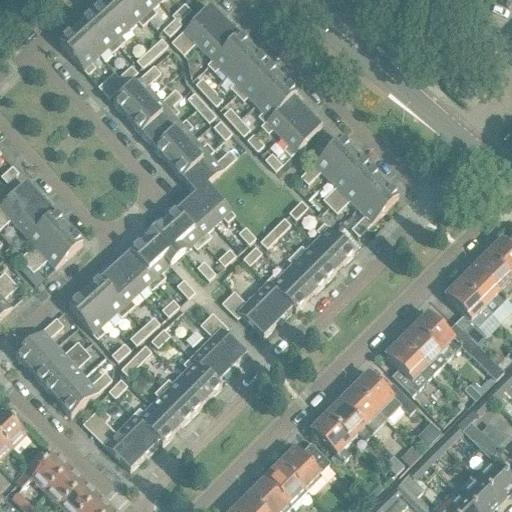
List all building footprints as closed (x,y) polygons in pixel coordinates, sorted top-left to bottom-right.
[(147,25),(123,0),(111,0),(103,7),(127,34),(136,27),(140,32),(147,25)] [(151,0),(123,0),(147,25),(154,19),(150,14),(158,7),(151,0)] [(127,34),(103,7),(88,21),(117,53),(124,46),(120,41),(127,34)] [(177,28),(189,16),(183,9),(170,22),(173,24),(177,28)] [(197,52),(222,27),(208,12),(170,49),(182,61),(194,49),(197,52)] [(88,21),(73,35),(97,61),(105,54),(110,59),(117,53),(88,21)] [(177,28),(173,24),(161,36),(168,43),(180,30),(177,28)] [(237,42),(222,27),(197,52),(211,66),(237,42)] [(97,61),(73,35),(58,49),(86,80),(93,73),(89,69),(97,61)] [(211,66),(206,71),(213,79),(218,73),(226,81),(251,56),(237,42),(211,66)] [(160,45),(147,56),(153,63),(166,52),(160,45)] [(153,63),(147,56),(135,67),(141,74),(153,63)] [(265,71),(251,56),(226,81),(233,89),(228,94),(235,101),(265,71)] [(279,85),(265,71),(235,101),(241,108),(247,103),(254,110),(279,85)] [(125,124),(153,100),(145,91),(159,79),(152,72),(111,108),(125,124)] [(129,72),(117,84),(123,90),(135,79),(129,72)] [(123,90),(117,84),(112,79),(97,93),(107,104),(123,90)] [(203,101),(210,95),(201,85),(194,91),(203,101)] [(294,101),(279,85),(254,110),(262,118),(257,123),(262,129),(263,130),(290,103),(291,104),(294,101)] [(153,100),(125,124),(139,139),(170,111),(180,103),(173,95),(160,107),(153,100)] [(210,95),(203,101),(214,113),(220,107),(210,95)] [(196,116),(202,110),(192,100),(186,106),(196,116)] [(263,130),(262,129),(259,132),(267,140),(271,135),(279,143),(305,118),(291,104),(290,103),(263,130)] [(202,110),(196,116),(207,129),(214,123),(202,110)] [(177,118),(170,111),(139,139),(153,155),(180,130),(173,122),(177,118)] [(231,132),(238,125),(228,114),(221,121),(231,132)] [(319,133),(305,118),(279,143),(286,151),(282,155),(289,163),(319,133)] [(248,136),(238,125),(231,132),(241,142),(248,136)] [(184,126),(180,130),(153,155),(166,170),(193,147),(185,138),(191,133),(184,126)] [(223,147),(230,141),(218,128),(212,134),(223,147)] [(245,147),(255,158),(262,152),(252,140),(245,147)] [(327,185),(353,161),(338,145),(299,183),(306,190),(320,177),(327,185)] [(200,154),(193,147),(166,170),(180,185),(207,162),(212,157),(205,150),(200,154)] [(207,162),(180,185),(193,200),(204,190),(205,191),(235,164),(228,157),(214,169),(207,162)] [(274,178),(274,177),(280,171),(270,160),(263,167),(274,178)] [(353,161),(327,185),(335,193),(321,206),(328,213),(367,175),(353,161)] [(0,181),(0,182),(5,188),(16,178),(10,172),(0,181)] [(367,175),(328,213),(334,220),(348,206),(356,214),(381,190),(367,175)] [(12,228),(39,204),(25,188),(0,210),(0,233),(9,225),(12,228)] [(204,190),(193,200),(188,204),(213,231),(221,224),(226,229),(233,222),(205,191),(204,190)] [(381,190),(356,214),(363,222),(350,235),(357,243),(396,205),(381,190)] [(39,204),(12,228),(26,243),(53,219),(39,204)] [(188,204),(174,217),(203,250),(210,244),(205,238),(213,231),(188,204)] [(300,208),(287,220),(294,226),(306,214),(300,208)] [(203,250),(174,217),(159,231),(158,229),(156,231),(157,232),(177,253),(175,254),(179,259),(181,257),(183,259),(191,252),(196,256),(203,250)] [(53,219),(26,243),(33,251),(19,263),(26,271),(67,234),(53,219)] [(282,225),(270,237),(277,243),(289,231),(282,225)] [(319,242),(311,250),(337,275),(352,260),(321,230),(314,237),(319,242)] [(177,253),(157,232),(144,244),(168,272),(183,259),(181,257),(179,259),(175,254),(177,253)] [(81,250),(67,234),(26,271),(32,278),(46,266),(54,274),(81,250)] [(237,240),(247,251),(254,245),(244,234),(237,240)] [(277,243),(270,237),(259,249),(265,255),(277,243)] [(143,246),(128,259),(157,291),(164,285),(159,280),(168,272),(144,244),(143,243),(142,244),(143,246)] [(484,259),(511,287),(511,258),(500,246),(495,251),(493,250),(484,259)] [(337,275),(311,250),(304,257),(299,253),(292,259),(323,289),(337,275)] [(253,254),(242,266),(248,272),(260,260),(253,254)] [(216,266),(223,273),(234,262),(228,255),(216,266)] [(157,291),(128,259),(113,272),(138,300),(146,292),(150,297),(157,291)] [(323,289),(292,259),(286,266),(290,270),(282,278),(308,304),(323,289)] [(511,298),(511,287),(484,259),(476,267),(477,269),(471,274),(504,307),(511,298)] [(196,274),(207,287),(214,281),(202,268),(196,274)] [(113,272),(98,286),(126,318),(134,312),(129,307),(138,300),(113,272)] [(504,307),(471,274),(467,279),(465,277),(456,287),(489,320),(496,313),(497,313),(504,307)] [(308,304),(282,278),(275,286),(270,282),(264,288),(294,318),(308,304)] [(0,294),(10,286),(3,279),(0,281),(0,294)] [(16,293),(10,286),(0,294),(0,323),(11,314),(3,305),(16,293)] [(98,286),(82,300),(107,327),(115,320),(119,325),(126,318),(98,286)] [(175,293),(186,305),(193,299),(182,286),(175,293)] [(489,320),(456,287),(446,297),(448,298),(443,303),(462,322),(454,330),(476,352),(484,343),(476,335),(490,320),(489,320)] [(294,318),(264,288),(263,289),(264,290),(250,304),(276,329),(290,316),(293,320),(294,318)] [(276,329),(250,304),(244,310),(233,298),(221,311),(236,326),(240,323),(262,344),(276,329)] [(107,327),(82,300),(67,314),(95,346),(103,339),(99,334),(107,327)] [(160,316),(166,323),(177,313),(171,306),(160,316)] [(476,352),(454,330),(445,338),(426,320),(412,334),(445,367),(459,353),(490,383),(485,385),(479,391),(484,396),(502,378),(476,352)] [(206,349),(231,374),(244,361),(225,343),(229,339),(211,321),(199,333),(211,345),(206,349)] [(140,334),(146,341),(158,330),(152,324),(140,334)] [(28,377),(55,353),(48,345),(62,333),(55,325),(13,361),(28,377)] [(146,341),(140,334),(128,344),(134,352),(146,341)] [(412,334),(398,348),(431,381),(445,367),(412,334)] [(150,348),(156,354),(168,343),(162,336),(150,348)] [(431,381),(398,348),(384,363),(397,376),(390,383),(410,403),(417,396),(424,389),(424,388),(431,381)] [(55,353),(28,377),(41,393),(82,356),(76,349),(62,362),(55,353)] [(231,374),(206,349),(190,365),(215,390),(231,374)] [(122,350),(110,361),(116,368),(129,357),(122,350)] [(143,353),(131,364),(138,371),(150,359),(143,353)] [(89,364),(82,356),(41,393),(55,408),(82,384),(75,376),(89,364)] [(185,375),(177,383),(203,409),(218,394),(215,390),(190,365),(188,363),(181,371),(185,375)] [(138,371),(131,364),(120,376),(126,382),(138,371)] [(511,374),(500,386),(511,398),(511,374)] [(82,384),(55,408),(69,424),(110,388),(103,380),(89,392),(82,384)] [(377,419),(385,412),(391,419),(398,412),(407,421),(414,413),(391,390),(384,397),(367,380),(362,384),(360,383),(350,393),(377,419)] [(203,409),(177,383),(170,390),(165,386),(159,393),(189,423),(203,409)] [(119,386),(113,392),(107,398),(113,405),(119,399),(125,393),(119,386)] [(511,398),(500,386),(483,403),(490,409),(493,407),(500,413),(511,400),(511,398)] [(484,396),(479,391),(478,393),(471,387),(462,396),(474,407),(484,396)] [(189,423),(159,393),(152,400),(156,404),(149,412),(175,438),(189,423)] [(377,419),(350,393),(340,403),(342,404),(338,408),(370,440),(384,426),(377,419)] [(490,409),(483,403),(470,416),(477,422),(490,409)] [(511,419),(511,412),(508,407),(502,412),(510,421),(511,419)] [(332,411),(322,421),(349,448),(356,441),(363,448),(370,440),(338,408),(333,413),(332,411)] [(175,438),(149,412),(141,419),(137,414),(129,422),(130,424),(156,450),(160,453),(175,438)] [(102,452),(114,440),(102,428),(107,423),(98,414),(81,431),(102,452)] [(0,418),(0,447),(8,456),(23,441),(0,418)] [(349,448),(322,421),(312,431),(314,433),(309,437),(341,469),(348,462),(341,455),(349,448)] [(130,424),(114,440),(102,452),(128,478),(156,450),(130,424)] [(497,457),(469,429),(461,437),(489,465),(497,457)] [(455,433),(440,447),(445,453),(461,439),(455,433)] [(0,463),(8,456),(0,447),(0,463)] [(440,447),(423,462),(429,469),(445,453),(440,447)] [(276,471),(302,496),(328,469),(309,450),(298,461),(292,455),(276,471)] [(407,472),(419,461),(411,452),(399,463),(407,472)] [(38,492),(62,468),(52,459),(47,464),(40,458),(25,472),(27,474),(13,488),(20,495),(31,485),(38,492)] [(402,472),(391,462),(384,469),(394,480),(402,472)] [(407,481),(400,488),(414,503),(422,496),(412,485),(429,469),(423,462),(405,479),(407,481)] [(77,484),(62,468),(38,492),(53,508),(77,484)] [(511,488),(492,469),(476,485),(499,508),(511,494),(511,488)] [(276,471),(260,486),(286,511),(302,496),(276,471)] [(77,484),(53,508),(57,511),(80,511),(93,500),(77,484)] [(494,511),(499,508),(476,485),(460,501),(471,511),(494,511)] [(285,511),(286,511),(260,486),(245,502),(255,511),(285,511)] [(370,504),(381,495),(374,487),(364,497),(370,504)] [(422,511),(414,503),(400,488),(394,493),(412,511),(422,511)] [(391,495),(374,511),(375,511),(404,511),(406,510),(399,503),(394,509),(392,507),(398,501),(391,495)] [(17,511),(19,511),(24,507),(16,498),(10,504),(17,511)] [(105,511),(93,500),(80,511),(105,511)] [(471,511),(460,501),(449,511),(471,511)] [(255,511),(245,502),(234,511),(255,511)]
